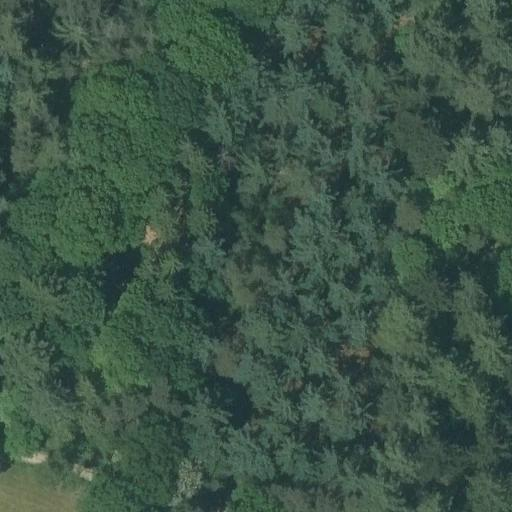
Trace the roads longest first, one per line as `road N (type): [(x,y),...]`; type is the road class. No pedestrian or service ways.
road 1 (track): [(0,313),(232,0)]
road 2 (track): [(0,443),(255,511)]
